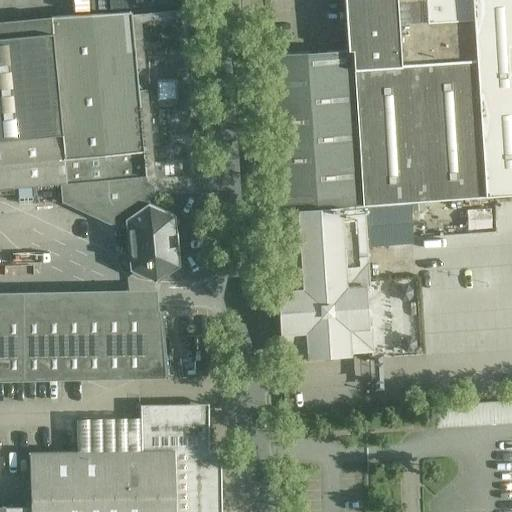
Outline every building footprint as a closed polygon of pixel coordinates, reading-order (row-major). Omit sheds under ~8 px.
[(511,0),(350,0),(354,53),(365,210),(511,199),(511,0)] [(154,207),(133,14),(0,26),(0,192),(60,188),(63,205),(127,236),(130,271),(160,286),(185,268),(178,218),(154,207)] [(270,217),(365,210),(354,53),(258,60),(270,217)] [(369,260),(365,210),(270,217),(280,361),(376,354),(369,260)] [(0,382),(163,381),(162,296),(0,298),(0,382)] [(511,401),(436,407),(437,425),(511,420),(511,401)] [(0,511),(225,511),(225,453),(211,453),(211,408),(143,409),(143,425),(81,426),(82,455),(32,456),(33,509),(0,509),(0,511)]
